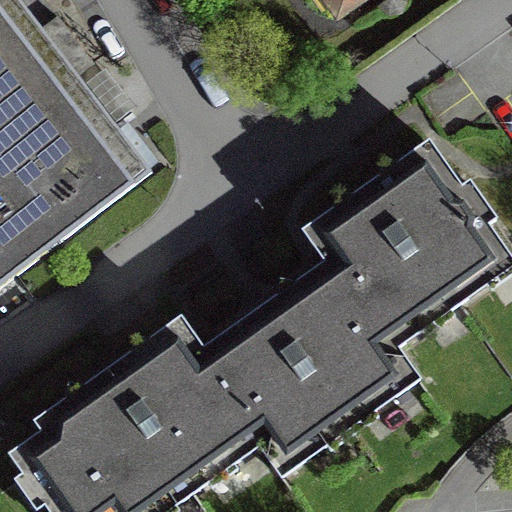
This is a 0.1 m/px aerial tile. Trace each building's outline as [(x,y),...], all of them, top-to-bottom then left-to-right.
[(0,0),(0,288),(152,172),(19,0),(0,0)] [(332,4),(336,3),(340,9),(351,0),(315,0),(316,1),(319,2),(322,4),(326,4),(329,4),(332,4)] [(362,278),(353,285),(398,348),(428,327),(418,312),(441,296),(451,311),(490,284),(479,269),(506,250),(488,225),(496,220),(470,183),(462,189),(429,143),(398,165),(382,162),(379,179),(353,197),(337,194),(334,210),(303,232),(325,264),(331,271),(348,258),(362,278)] [(205,390),(215,383),(260,447),(282,478),(327,446),(317,431),(340,415),(342,414),(364,398),(375,412),(420,380),(398,348),(353,285),(362,278),(348,258),(331,271),(325,264),(297,284),(280,281),(278,298),(204,350),(209,357),(191,370),(205,390)] [(232,466),(260,447),(215,383),(205,390),(191,370),(209,357),(204,350),(181,319),(150,341),(134,338),(131,354),(85,387),(68,384),(66,401),(35,423),(42,433),(9,456),(23,475),(15,481),(36,511),(45,505),(49,511),(150,511),(146,505),(165,491),(176,506),(209,483),(198,468),(221,452),(232,466)]
